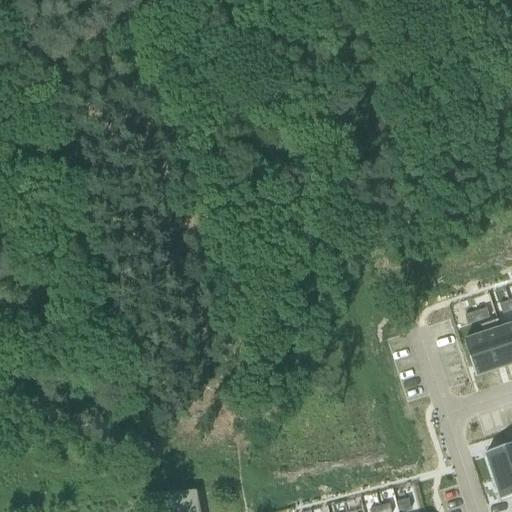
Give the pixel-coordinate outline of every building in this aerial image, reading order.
[(511,307),(510,302),(499,306),(502,315),(511,311),(511,307)] [(486,310),(478,312),(481,322),(489,319),(486,310)] [(478,312),(464,317),(467,326),(481,322),(478,312)] [(498,321),(483,326),(497,371),(511,366),(511,361),(502,330),(501,330),(498,321)] [(483,336),(463,342),(475,379),(497,371),(483,326),(480,327),(483,336)] [(511,326),(502,330),(511,361),(511,326)] [(509,447),(485,455),(494,480),(511,473),(511,432),(505,435),(509,447)] [(511,473),(494,480),(501,502),(511,498),(511,473)] [(200,511),(196,486),(149,494),(151,511),(200,511)] [(408,500),(395,503),(397,511),(402,511),(411,510),(408,500)]
